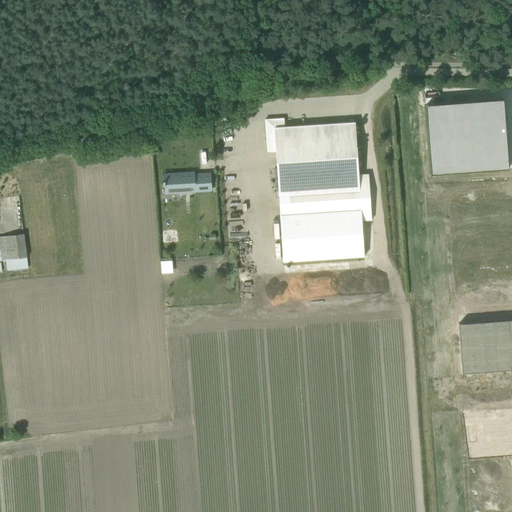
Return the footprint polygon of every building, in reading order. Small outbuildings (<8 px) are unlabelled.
[(503,98),(425,104),(430,174),(508,168),(503,98)] [(284,118),(265,120),(265,130),(267,152),(275,151),(278,196),(298,195),(299,213),(280,214),(283,262),(364,257),(361,221),(371,220),(368,174),(358,175),(355,122),(284,127),(284,118)] [(211,188),(210,174),(191,175),(191,173),(163,174),(164,181),(163,181),(163,186),(164,186),(164,188),(180,187),(181,193),(192,192),(192,189),(211,188)] [(0,196),(0,206),(19,206),(19,196),(0,196)] [(24,233),(0,235),(0,357),(19,355),(9,260),(26,258),(24,233)] [(511,319),(458,323),(462,373),(511,369),(511,319)] [(511,409),(465,413),(468,457),(511,453),(511,409)]
